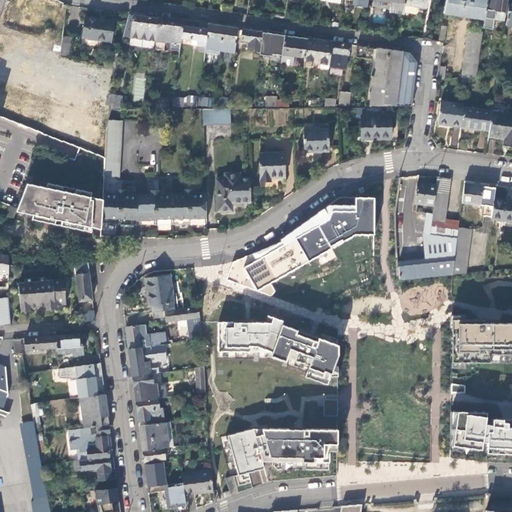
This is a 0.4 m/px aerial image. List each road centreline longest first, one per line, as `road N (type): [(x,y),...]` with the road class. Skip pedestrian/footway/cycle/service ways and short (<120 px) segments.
road 1 (residential): [(416,158),(428,60),(420,46),(89,0)]
road 2 (residential): [(416,158),(326,184),(231,242),(138,258)]
road 3 (residential): [(511,481),(309,493),(227,511)]
road 4 (residential): [(137,511),(107,307),(111,284),(138,258)]
